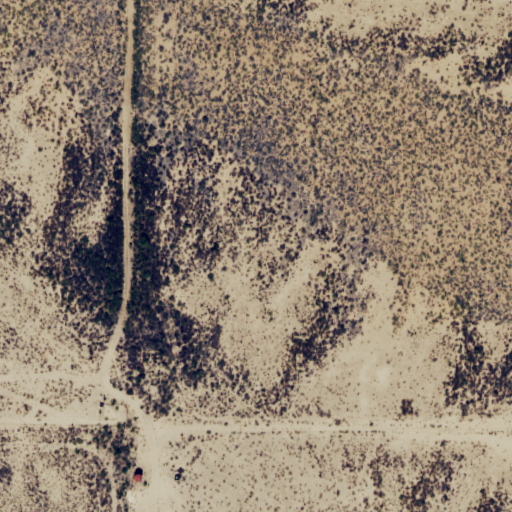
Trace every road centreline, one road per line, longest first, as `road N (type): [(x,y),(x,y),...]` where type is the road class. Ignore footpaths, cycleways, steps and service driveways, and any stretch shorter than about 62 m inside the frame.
road 1 (track): [(109,511),(123,0)]
road 2 (track): [(0,441),(511,445)]
